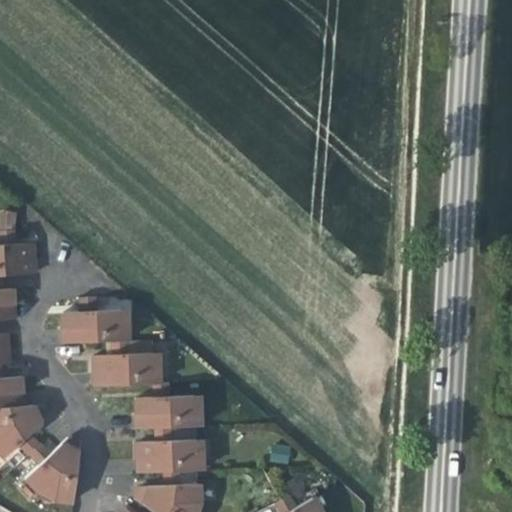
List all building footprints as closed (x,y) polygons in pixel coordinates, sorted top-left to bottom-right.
[(0,275),(32,273),(32,260),(30,243),(12,244),(0,244),(0,275)] [(0,320),(12,319),(11,305),(10,289),(0,289),(0,320)] [(79,296),(79,304),(93,303),(93,295),(79,296)] [(93,311),(93,303),(79,304),(79,312),(93,311)] [(63,343),(111,341),(125,341),(125,324),(121,324),(120,311),(93,311),(79,312),(62,313),(62,327),(63,343)] [(126,354),(125,347),(111,347),(112,355),(126,354)] [(94,385),(152,383),(157,383),(156,368),(152,368),(151,354),(126,354),(112,355),(93,356),(94,370),(94,385)] [(0,407),(20,406),(19,393),(18,378),(0,379),(0,378),(0,407)] [(135,428),(153,427),(168,427),(198,426),(197,410),(193,410),(193,396),(167,396),(152,397),(134,398),(135,413),(135,428)] [(20,406),(0,407),(0,454),(3,458),(17,444),(28,434),(45,417),(43,412),(40,404),(20,406)] [(168,427),(153,427),(154,435),(169,434),(168,427)] [(17,444),(22,449),(32,439),(28,434),(17,444)] [(68,437),(49,455),(39,464),(23,479),(35,491),(51,500),(72,503),(79,442),(75,440),(68,437)] [(27,454),(28,453),(37,444),(32,439),(22,449),(27,454)] [(137,472),(162,471),(177,471),(200,470),(200,454),(195,454),(195,440),(169,441),(154,442),(136,442),(136,458),(137,472)] [(38,443),(37,444),(28,453),(34,460),(44,450),(38,443)] [(287,463),(289,446),(272,444),(270,461),(287,463)] [(34,460),(39,464),(49,455),(44,450),(34,460)] [(134,498),(152,511),(195,511),(200,503),(199,485),(177,485),(163,485),(140,486),(137,492),(134,498)] [(278,510),(290,503),(287,498),(275,504),(278,510)] [(321,511),(314,498),(293,509),(287,511),(321,511)] [(278,510),(278,511),(287,511),(293,509),(290,503),(278,510)]
